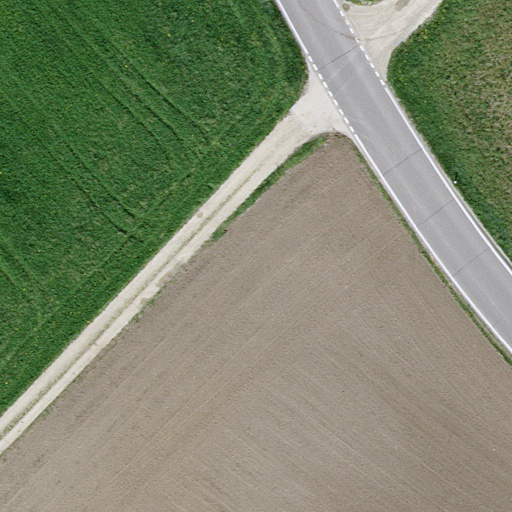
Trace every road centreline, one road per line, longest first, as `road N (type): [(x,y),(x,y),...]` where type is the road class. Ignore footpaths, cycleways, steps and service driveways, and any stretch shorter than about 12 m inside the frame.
road 1 (track): [(346,74),(0,434)]
road 2 (tertiary): [(304,0),(402,164),(511,312)]
